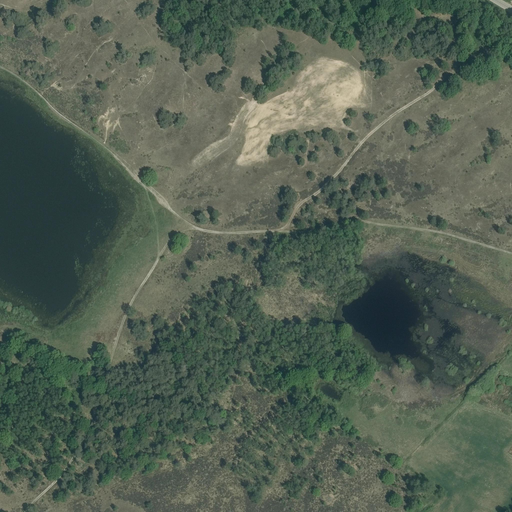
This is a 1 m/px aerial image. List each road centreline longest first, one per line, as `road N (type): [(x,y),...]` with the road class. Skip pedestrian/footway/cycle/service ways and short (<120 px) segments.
road 1 (track): [(185,218),(111,344),(88,431),(26,511)]
road 2 (track): [(511,251),(353,219),(302,230),(212,231),(185,218)]
road 3 (track): [(285,230),(298,205),(362,140),(485,52),(511,20)]
road 4 (track): [(49,511),(220,429),(237,374)]
road 5 (track): [(185,218),(115,150),(0,65)]
